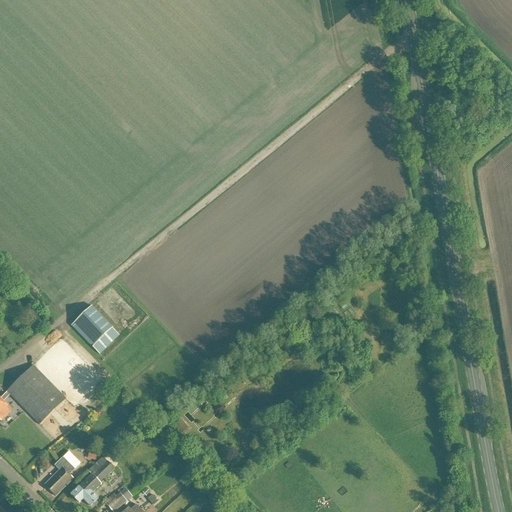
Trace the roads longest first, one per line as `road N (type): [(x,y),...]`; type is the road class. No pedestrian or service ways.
road 1 (track): [(0,369),(376,61),(415,41)]
road 2 (primary): [(498,511),(407,0)]
